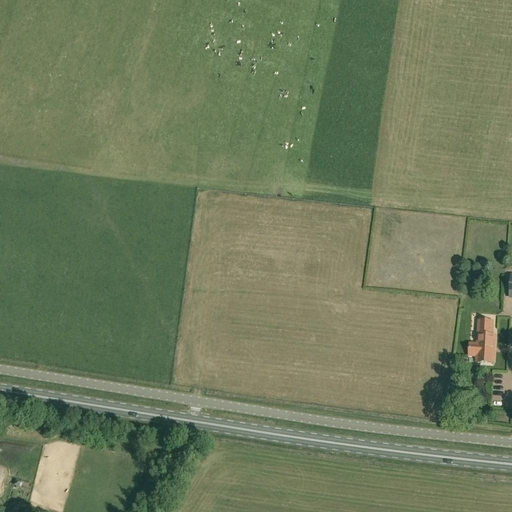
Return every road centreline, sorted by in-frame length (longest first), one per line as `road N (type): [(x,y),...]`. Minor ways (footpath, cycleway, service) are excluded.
road 1 (primary): [(511,466),(0,391)]
road 2 (unclassified): [(511,444),(0,370)]
